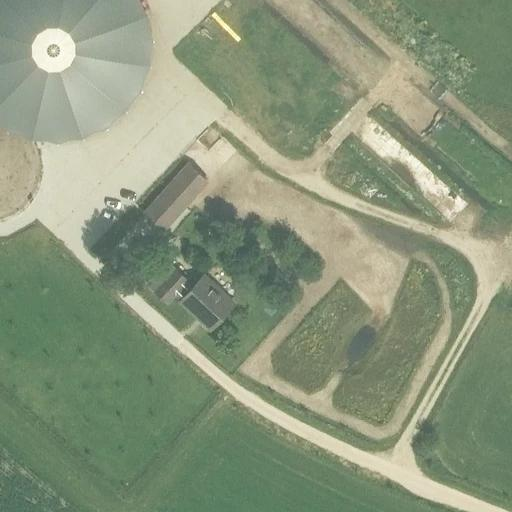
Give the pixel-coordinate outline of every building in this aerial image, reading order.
[(0,0),(0,124),(7,132),(20,136),(31,141),(43,141),(49,142),(57,145),(67,141),(82,140),(91,134),(99,131),(107,129),(113,120),(120,115),(126,112),(130,104),(136,97),(141,91),(143,80),(147,74),(152,68),(150,53),(152,40),(149,29),(151,17),(143,9),(139,0),(0,0)] [(280,162),(264,177),(281,195),(297,180),(280,162)] [(164,248),(145,268),(154,276),(173,256),(164,248)] [(175,293),(182,299),(180,301),(194,313),(220,288),(205,274),(194,285),(176,268),(155,290),(167,302),(175,293)] [(235,302),(220,288),(194,313),(210,329),(235,302)]
